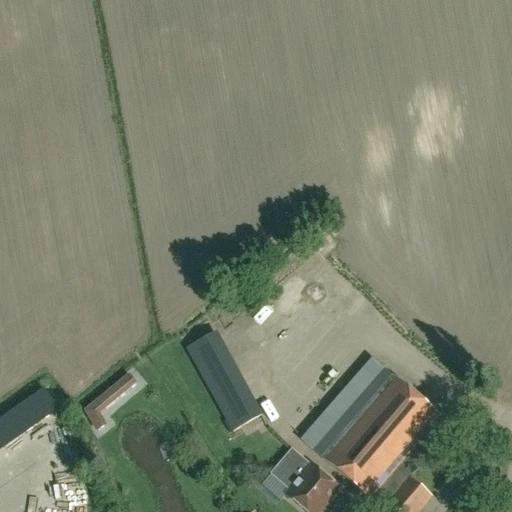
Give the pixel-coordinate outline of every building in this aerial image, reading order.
[(258,341),(277,333),(273,324),(254,332),(258,341)] [(225,420),(255,403),(216,333),(186,349),(225,420)] [(302,440),(322,458),(384,511),(419,511),(431,498),(410,479),(454,428),(373,358),(302,440)] [(129,375),(85,411),(96,431),(105,426),(98,414),(135,383),(129,375)] [(304,511),(323,511),(341,491),(310,465),(310,466),(291,450),(270,475),(289,491),(285,495),(304,511)] [(0,511),(44,511),(29,483),(0,498),(0,511)]
